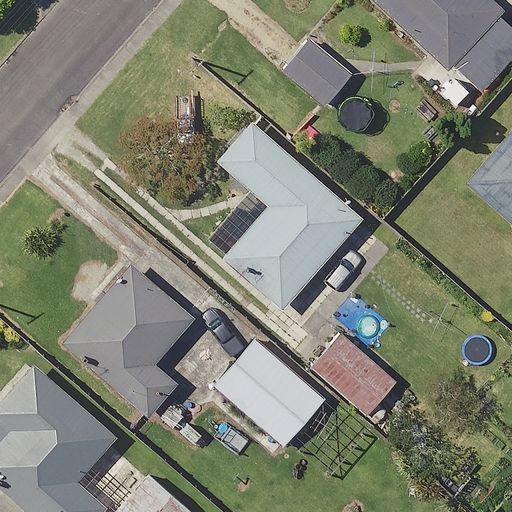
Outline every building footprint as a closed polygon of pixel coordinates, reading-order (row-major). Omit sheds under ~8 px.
[(372,0),(447,69),(503,9),(492,0),(372,0)] [(351,74),(308,39),(281,70),(324,106),(351,74)] [(363,217),(249,122),(215,162),(264,204),(218,259),(283,313),(363,217)] [(511,129),(464,182),(511,226),(511,129)] [(193,316),(128,262),(60,343),(150,418),(180,382),(155,361),(193,316)] [(396,380),(339,332),(310,366),(367,414),(396,380)] [(322,397),(253,340),(213,387),(283,445),(322,397)] [(113,436),(33,364),(0,400),(0,423),(7,429),(0,436),(0,488),(26,511),(100,511),(105,507),(75,479),(113,436)] [(195,511),(196,511),(152,472),(115,511),(195,511)]
